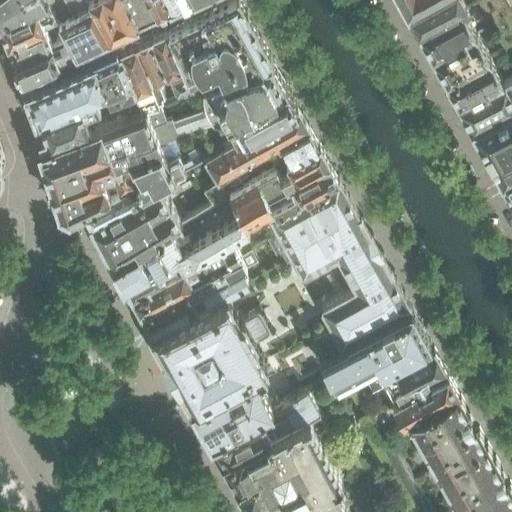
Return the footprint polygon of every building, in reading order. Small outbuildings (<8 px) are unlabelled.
[(0,0),(0,16),(37,0),(0,0)] [(45,26),(58,20),(47,0),(37,0),(0,16),(0,21),(9,44),(45,26)] [(111,35),(90,0),(47,0),(58,20),(67,36),(71,43),(73,42),(78,50),(111,35)] [(129,8),(124,0),(90,0),(111,35),(139,21),(131,8),(129,8)] [(139,21),(158,13),(150,0),(129,0),(134,7),(131,8),(139,21)] [(167,0),(150,0),(158,13),(171,6),(167,0)] [(261,36),(249,15),(248,13),(247,10),(241,0),(222,0),(184,18),(184,19),(166,27),(186,71),(203,64),(193,41),(209,33),(211,38),(217,35),(225,51),(219,55),(225,73),(271,55),(270,52),(262,38),(261,36)] [(402,0),(408,10),(426,0),(402,0)] [(419,29),(465,5),(462,0),(426,0),(408,10),(419,29)] [(506,0),(478,0),(490,21),(511,9),(506,0)] [(465,5),(419,29),(431,52),(475,29),(463,7),(464,6),(465,7),(466,7),(465,5)] [(511,9),(490,21),(505,47),(511,42),(511,9)] [(15,59),(51,43),(45,26),(9,44),(15,58),(15,59)] [(186,71),(166,27),(151,34),(166,70),(171,82),(177,96),(194,88),(186,71)] [(475,29),(431,52),(446,78),(489,55),(475,29)] [(166,70),(151,34),(136,41),(159,97),(163,96),(162,92),(166,90),(158,74),(166,70)] [(22,76),(78,50),(73,42),(71,43),(67,36),(52,42),(51,43),(15,59),(20,72),(22,76)] [(159,97),(136,41),(119,48),(142,108),(161,101),(160,99),(159,97)] [(142,108),(119,48),(30,90),(40,116),(97,93),(106,90),(110,100),(105,103),(111,118),(142,108)] [(217,119),(287,83),(284,77),(271,55),(225,73),(203,83),(203,84),(217,119)] [(489,55),(446,78),(447,79),(459,100),(502,77),(491,56),(490,57),(489,55)] [(511,104),(511,92),(509,87),(511,86),(511,73),(503,79),(502,77),(459,100),(473,125),(511,104)] [(237,134),(297,102),(287,83),(217,119),(221,125),(229,120),(237,134)] [(128,155),(163,142),(162,140),(174,135),(217,119),(203,84),(203,90),(203,94),(204,98),(204,101),(206,105),(173,117),(172,114),(166,116),(160,102),(161,101),(142,108),(111,118),(91,126),(42,144),(41,145),(49,170),(52,181),(53,181),(61,206),(60,206),(69,210),(84,203),(137,176),(128,155)] [(91,126),(85,110),(101,104),(97,93),(40,116),(47,134),(40,137),(42,144),(91,126)] [(243,163),(277,143),(281,140),(310,124),(297,102),(237,134),(204,153),(218,178),(224,174),(234,168),(243,163)] [(511,169),(511,104),(473,125),(475,129),(475,128),(484,144),(484,145),(491,157),(500,173),(501,175),(511,169)] [(319,141),(310,124),(281,140),(291,157),(319,141)] [(92,218),(161,179),(187,166),(186,164),(194,159),(191,154),(182,159),(176,147),(179,145),(174,135),(162,140),(163,142),(128,155),(137,176),(84,203),(92,218)] [(284,180),(327,154),(319,141),(291,157),(286,160),(292,171),(282,176),(284,180)] [(267,217),(338,175),(327,154),(284,180),(282,176),(276,166),(228,193),(240,213),(192,240),(185,245),(193,259),(193,260),(232,236),(249,226),(248,224),(265,215),(267,217)] [(243,163),(234,168),(241,179),(249,174),(243,163)] [(234,168),(224,174),(230,185),(240,180),(241,179),(234,168)] [(511,195),(511,169),(501,175),(511,195)] [(322,360),(413,307),(410,301),(392,270),(361,214),(360,214),(338,175),(267,217),(288,255),(291,254),(299,268),(301,271),(304,273),(337,255),(355,287),(322,305),(321,309),(323,311),(332,326),(313,335),(297,344),(311,366),(322,360)] [(114,259),(171,224),(183,217),(161,179),(92,218),(101,236),(105,244),(106,244),(114,259)] [(157,261),(185,245),(192,240),(188,231),(178,237),(171,224),(114,259),(124,278),(155,258),(157,261)] [(193,259),(133,293),(141,308),(241,252),(232,236),(193,260),(193,259)] [(133,293),(193,259),(185,245),(157,261),(155,258),(124,278),(132,292),(133,293)] [(147,318),(243,265),(247,263),(241,252),(141,308),(147,318)] [(155,332),(199,305),(194,298),(204,292),(209,299),(228,289),(250,277),(243,265),(147,318),(152,328),(154,332),(155,332)] [(259,346),(254,337),(255,336),(256,335),(256,334),(256,333),(256,332),(268,326),(269,322),(260,306),(256,305),(252,306),(241,310),(240,310),(236,303),(228,289),(209,299),(199,305),(155,332),(165,350),(164,350),(165,352),(172,365),(180,379),(181,379),(191,397),(190,397),(192,400),(193,400),(253,368),(255,366),(256,368),(259,365),(260,367),(268,363),(266,360),(267,360),(259,346)] [(348,391),(432,343),(413,307),(322,360),(332,377),(334,375),(337,381),(341,379),(348,391)] [(458,388),(448,371),(448,370),(433,345),(396,365),(396,366),(382,374),(396,399),(392,401),(403,420),(406,419),(457,391),(459,390),(458,388)] [(213,437),(272,401),(253,368),(193,400),(213,437)] [(226,461),(318,409),(321,408),(307,385),(282,399),(276,400),(283,414),(244,435),(217,445),(226,461)] [(433,466),(483,438),(482,435),(483,433),(479,425),(476,425),(472,418),(473,417),(468,410),(463,403),(465,400),(461,393),(458,393),(457,391),(406,419),(433,466)] [(244,435),(283,414),(276,400),(272,401),(213,437),(217,445),(244,435)] [(347,501),(336,481),(343,476),(320,431),(317,427),(326,423),(318,409),(226,461),(255,511),(349,511),(344,503),(347,501)] [(387,438),(378,442),(378,443),(382,449),(390,444),(387,438)] [(511,482),(510,479),(507,479),(505,475),(501,467),(500,468),(498,464),(500,462),(495,454),(493,454),(490,450),(492,447),(487,440),(484,440),(483,438),(433,466),(459,511),(508,511),(511,510),(511,482)] [(390,444),(382,449),(385,456),(394,451),(390,444)] [(394,451),(385,456),(389,463),(398,458),(394,451)] [(398,458),(389,463),(393,470),(402,465),(399,460),(398,458)] [(402,465),(393,470),(397,477),(406,472),(402,465)] [(406,472),(397,477),(401,484),(410,479),(406,472)] [(410,479),(401,484),(405,491),(414,486),(410,479)] [(414,486),(405,491),(409,498),(418,493),(414,486)] [(418,493),(409,498),(410,499),(413,505),(422,500),(418,493)] [(422,500),(413,505),(417,511),(426,507),(422,500)]
